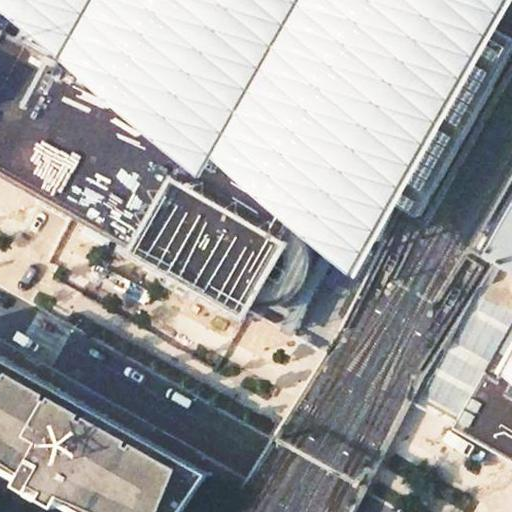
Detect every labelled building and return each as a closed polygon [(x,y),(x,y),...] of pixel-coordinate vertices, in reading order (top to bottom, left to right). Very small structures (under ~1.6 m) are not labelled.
[(511,0),(0,0),(0,171),(58,204),(243,308),(247,301),(257,304),(268,306),(281,305),(293,300),(304,291),(312,282),(315,270),(317,258),(314,246),(310,236),(304,228),(333,242),(359,196),(371,203),(373,204),(453,64),(495,87),(498,89),(511,64),(511,0)] [(495,87),(453,64),(373,204),(394,216),(400,204),(422,216),(495,87)] [(247,301),(243,308),(295,337),(371,203),(359,196),(333,242),(304,228),(310,236),(314,246),(317,258),(315,270),(312,282),(304,291),(293,300),(281,305),(268,306),(257,304),(247,301)] [(474,396),(456,429),(511,460),(511,207),(487,251),(500,260),(445,348),(447,350),(435,374),(474,396)] [(182,511),(203,482),(102,425),(99,424),(96,429),(74,417),(82,404),(83,404),(84,402),(0,355),(0,424),(51,454),(44,466),(33,460),(23,478),(19,485),(59,508),(64,501),(83,511),(182,511)] [(102,425),(107,416),(96,409),(84,402),(83,404),(82,404),(74,417),(96,429),(99,424),(102,425)] [(51,454),(0,424),(0,464),(23,478),(33,460),(44,466),(51,454)]
